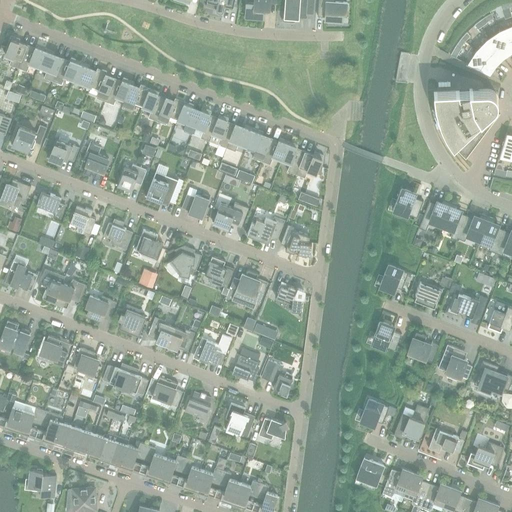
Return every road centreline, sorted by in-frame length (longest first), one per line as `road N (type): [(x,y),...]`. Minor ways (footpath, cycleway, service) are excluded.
road 1 (residential): [(317,277),(335,144),(2,14)]
road 2 (residential): [(317,277),(0,154)]
road 3 (residential): [(300,411),(0,295)]
road 4 (residential): [(341,37),(244,33),(120,0)]
road 5 (residential): [(452,167),(434,139),(422,91),(427,49),(457,0)]
road 6 (residential): [(511,495),(368,438)]
road 7 (residential): [(300,411),(317,277)]
road 8 (residential): [(386,304),(511,352)]
road 9 (residential): [(126,482),(0,440)]
